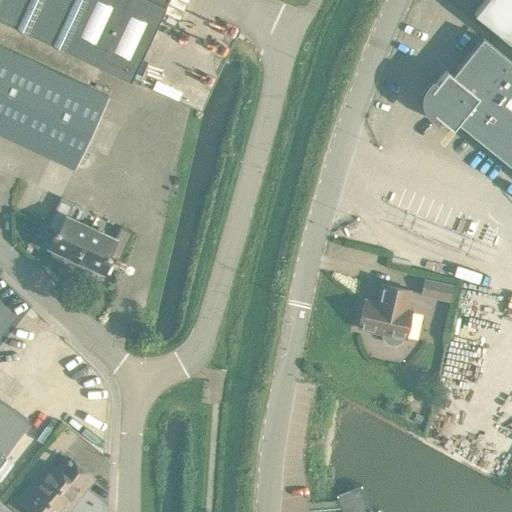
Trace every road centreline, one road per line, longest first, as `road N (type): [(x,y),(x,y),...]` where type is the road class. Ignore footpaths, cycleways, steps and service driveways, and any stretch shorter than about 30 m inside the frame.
road 1 (tertiary): [(261,511),(274,404),(299,299),(333,173),(399,0)]
road 2 (unclassified): [(128,511),(134,379),(191,356),(206,333),(293,38)]
